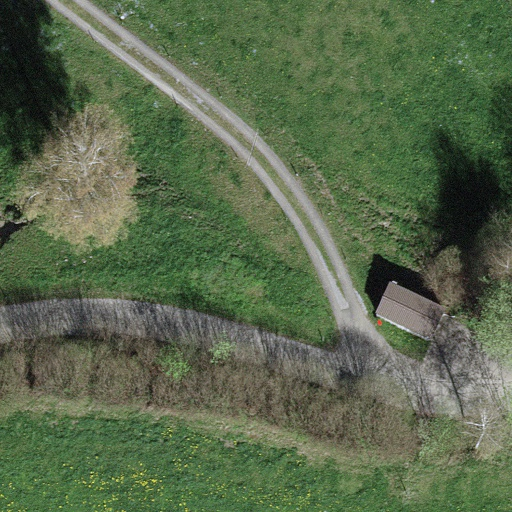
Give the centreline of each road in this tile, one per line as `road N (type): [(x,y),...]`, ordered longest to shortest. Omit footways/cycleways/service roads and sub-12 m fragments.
road 1 (unclassified): [(0,326),(198,307),(461,401),(511,402)]
road 2 (track): [(359,364),(338,283),(276,188),(222,132),(48,0)]
